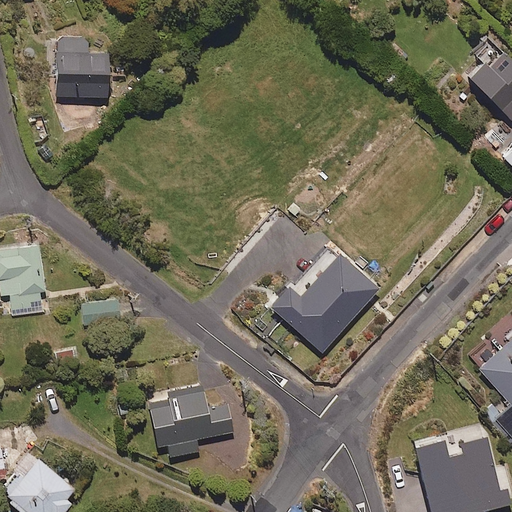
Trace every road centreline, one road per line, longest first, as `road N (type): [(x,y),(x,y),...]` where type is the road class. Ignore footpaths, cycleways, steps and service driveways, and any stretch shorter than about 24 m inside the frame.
road 1 (residential): [(37,198),(332,428)]
road 2 (residential): [(332,428),(511,234)]
